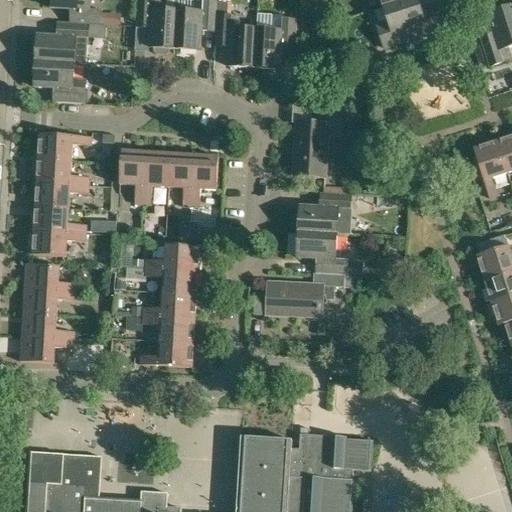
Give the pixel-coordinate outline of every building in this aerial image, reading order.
[(56,24),(89,26),(101,26),(102,11),(90,10),(90,0),(52,0),(52,9),(70,10),(68,24),(56,23),(56,24)] [(169,49),(175,49),(177,12),(163,11),(163,0),(137,0),(136,29),(150,30),(149,48),(153,48),(153,52),(155,55),(166,55),(169,53),(169,49)] [(202,32),(216,34),(218,15),(217,15),(218,1),(203,0),(202,13),(177,12),(175,49),(201,51),(202,32)] [(375,25),(383,51),(414,42),(409,26),(424,22),(416,0),(405,0),(383,7),(388,21),(375,25)] [(479,38),(489,68),(511,61),(511,57),(509,49),(511,48),(511,8),(507,9),(505,4),(490,9),(492,14),(488,15),(493,33),(479,38)] [(229,68),(254,69),(257,30),(231,28),(232,16),(218,15),(216,34),(215,47),(230,48),(229,68)] [(254,69),(280,70),(281,52),(295,53),(297,20),(281,19),(281,31),(257,30),(254,69)] [(36,62),(74,64),(76,40),(89,40),(89,26),(56,24),(55,37),(38,36),(36,62)] [(353,57),(356,68),(370,64),(366,52),(353,57)] [(54,103),(84,105),(85,80),(73,80),(74,64),(36,62),(35,88),(54,89),(54,103)] [(294,176),(325,178),(328,126),(346,127),(347,108),(312,106),(311,124),(297,124),(294,176)] [(41,135),(39,160),(72,162),(73,146),(92,147),(92,138),(41,135)] [(113,136),(102,136),(102,144),(113,144),(113,136)] [(511,138),(497,143),(507,174),(511,172),(511,138)] [(474,150),(490,199),(498,197),(493,179),(507,174),(497,143),(474,150)] [(144,206),(147,154),(123,152),(121,186),(136,187),(135,206),(130,205),(129,213),(143,214),(143,206),(144,206)] [(153,188),(169,189),(171,155),(147,154),(144,206),(152,207),(153,188)] [(171,155),(169,189),(185,190),(184,210),(192,210),(195,157),(171,155)] [(220,158),(195,157),(192,210),(200,211),(201,190),(218,191),(220,158)] [(39,160),(38,184),(89,187),(90,179),(71,178),(72,162),(39,160)] [(389,192),(402,187),(397,175),(384,181),(389,192)] [(38,184),(36,208),(69,210),(70,194),(89,195),(89,187),(38,184)] [(299,207),(298,233),(338,235),(350,235),(352,211),(352,195),(320,193),(319,208),(299,207)] [(36,208),(35,231),(86,235),(87,226),(68,225),(69,210),(36,208)] [(116,234),(116,222),(104,222),(104,233),(116,234)] [(203,228),(199,228),(199,224),(189,224),(189,227),(188,241),(202,242),(203,228)] [(213,229),(212,243),(219,243),(220,229),(213,229)] [(33,256),(66,258),(67,242),(86,243),(86,235),(35,231),(33,256)] [(315,274),(355,277),(356,264),(348,263),(348,261),(336,260),(338,235),(298,233),(297,259),(316,260),(315,274)] [(506,236),(477,246),(480,256),(509,246),(506,236)] [(476,257),(484,280),(511,271),(511,256),(509,246),(480,256),(476,257)] [(147,270),(199,273),(200,249),(167,247),(166,262),(147,261),(147,270)] [(133,262),(133,269),(143,270),(143,263),(133,262)] [(27,266),(25,290),(77,294),(78,285),(59,284),(60,268),(27,266)] [(164,295),(197,297),(199,273),(147,270),(143,270),(133,269),(128,268),(127,277),(146,278),(165,279),(164,295)] [(511,271),(484,280),(491,303),(511,296),(511,271)] [(355,277),(315,274),(314,274),(313,287),(270,285),(268,316),(321,318),(322,301),(334,302),(335,288),(354,290),(355,277)] [(125,280),(116,280),(116,288),(125,289),(125,280)] [(25,290),(24,314),(58,316),(59,301),(77,302),(77,294),(25,290)] [(143,318),(196,321),(197,297),(164,295),(163,311),(144,309),(143,318)] [(499,327),(505,325),(504,324),(511,321),(511,296),(491,303),(499,327)] [(142,317),(143,310),(132,309),(132,317),(142,317)] [(24,314),(22,338),(74,341),(75,333),(57,332),(58,316),(24,314)] [(160,343),(194,345),(196,321),(143,318),(143,326),(161,327),(160,343)] [(326,344),(349,346),(350,334),(327,333),(326,344)] [(20,363),(54,365),(55,348),(74,349),(74,341),(22,338),(20,363)] [(140,366),(193,369),(194,345),(160,343),(159,358),(140,357),(140,366)] [(115,364),(115,373),(127,373),(128,365),(115,364)] [(292,442),(242,438),(236,511),(352,511),(355,482),(353,481),(354,472),(371,473),(373,443),(337,441),(309,438),(310,430),(301,430),(300,451),(291,450),(292,442)] [(180,511),(180,509),(165,508),(166,494),(140,492),(139,502),(97,499),(101,459),(29,455),(26,511),(180,511)]
